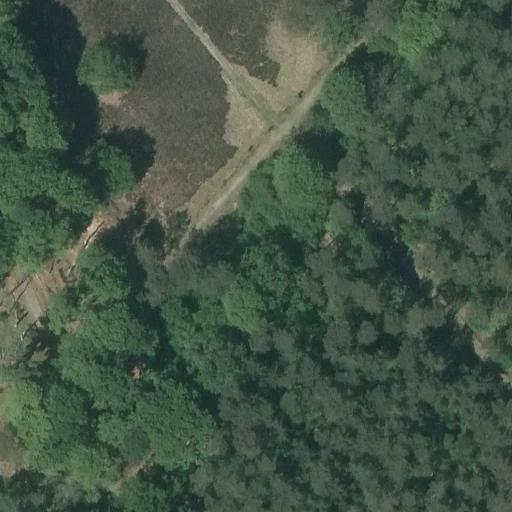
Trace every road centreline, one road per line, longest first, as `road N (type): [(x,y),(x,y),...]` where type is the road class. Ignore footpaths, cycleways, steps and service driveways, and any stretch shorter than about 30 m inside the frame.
road 1 (track): [(126,511),(59,365)]
road 2 (track): [(59,365),(0,222)]
